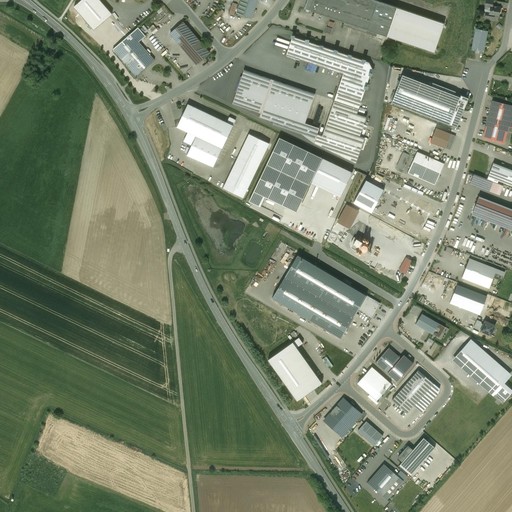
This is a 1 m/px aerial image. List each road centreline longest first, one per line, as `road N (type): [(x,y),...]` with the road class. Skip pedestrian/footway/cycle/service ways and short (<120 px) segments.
road 1 (unclassified): [(385,329),(434,243),(488,64),(502,49),(510,0)]
road 2 (secondary): [(290,425),(208,299),(129,116)]
road 3 (residential): [(340,383),(403,434),(446,396),(442,376),(385,329)]
road 4 (track): [(189,464),(51,405),(36,422)]
road 5 (secondary): [(129,116),(93,63),(22,0)]
